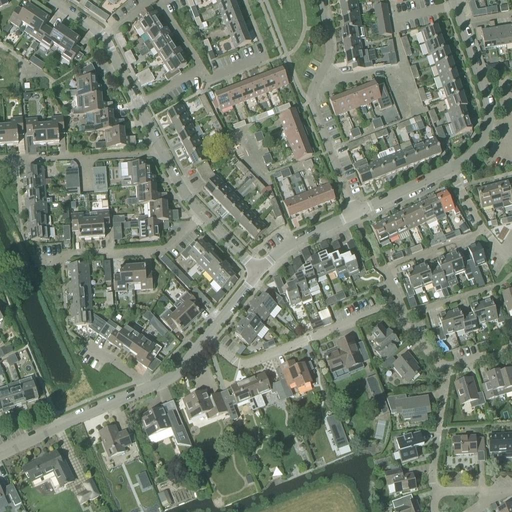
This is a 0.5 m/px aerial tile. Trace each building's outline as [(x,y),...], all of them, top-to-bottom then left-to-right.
[(233,0),(228,0),(216,4),(221,16),(237,9),(233,0)] [(474,0),(469,1),(470,16),(496,14),(496,7),(475,9),(474,0)] [(27,27),(38,11),(28,4),(21,14),(16,10),(8,21),(18,28),(21,23),(27,27)] [(342,19),(358,16),(356,4),(340,7),(342,19)] [(374,14),(387,12),(386,5),(373,7),(374,14)] [(93,14),(97,9),(92,6),(88,11),(93,14)] [(97,9),(93,14),(105,22),(109,17),(97,9)] [(136,31),(140,29),(144,35),(148,32),(160,25),(156,19),(159,17),(155,12),(154,13),(151,9),(142,14),(143,16),(139,18),(137,19),(140,23),(134,27),(136,31)] [(237,9),(221,16),(225,27),(242,21),(237,9)] [(39,43),(46,32),(47,31),(42,28),(48,19),(38,11),(27,27),(33,31),(30,36),(39,43)] [(387,12),(374,14),(376,25),(389,23),(387,12)] [(360,29),(360,28),(358,16),(342,19),(344,31),(358,29),(360,29)] [(242,21),(225,27),(230,38),(246,32),(242,21)] [(389,23),(376,25),(379,38),(391,36),(389,23)] [(58,48),(68,32),(59,25),(52,35),(47,31),(46,32),(39,43),(49,49),(53,45),(58,48)] [(160,25),(148,32),(144,35),(148,41),(144,44),(146,48),(169,33),(166,29),(163,30),(160,25)] [(492,30),(493,32),(495,49),(506,47),(503,29),(495,30),(494,26),(489,27),(490,31),(492,30)] [(503,29),(506,47),(511,45),(511,26),(511,27),(503,29)] [(344,31),(341,31),(343,43),(360,41),(360,40),(365,40),(363,27),(360,28),(360,29),(358,29),(344,31)] [(424,44),(441,39),(437,27),(420,32),(424,44)] [(495,49),(493,32),(492,30),(490,31),(481,32),(481,28),(475,29),(477,41),(482,40),(484,51),(495,49)] [(68,32),(58,48),(64,52),(61,57),(71,64),(74,59),(77,62),(81,59),(83,56),(78,52),(80,49),(75,46),(80,39),(68,32)] [(246,32),(230,38),(234,50),(250,44),(246,32)] [(115,36),(122,49),(127,46),(121,33),(115,36)] [(172,37),(169,33),(146,48),(149,52),(154,49),(158,55),(173,46),(169,39),(172,37)] [(409,49),(410,49),(406,37),(400,39),(404,51),(409,49)] [(431,55),(444,50),(441,39),(424,44),(428,56),(431,55)] [(345,55),(362,52),(360,41),(343,43),(345,55)] [(173,46),(158,55),(165,65),(182,54),(179,48),(176,50),(173,46)] [(431,55),(434,66),(451,61),(447,49),(444,50),(431,55)] [(127,60),(133,57),(130,51),(124,54),(127,60)] [(368,63),(367,52),(362,53),(362,52),(345,55),(347,68),(352,67),(353,72),(372,69),(371,63),(368,63)] [(182,54),(165,65),(169,72),(163,76),(167,82),(180,73),(178,70),(186,65),(182,59),(185,57),(182,54)] [(133,57),(127,60),(130,65),(136,62),(133,57)] [(438,78),(455,72),(451,61),(434,66),(438,78)] [(97,95),(96,77),(95,77),(95,71),(91,65),(79,72),(80,78),(76,79),(76,91),(66,92),(67,98),(81,97),(81,96),(97,95)] [(136,76),(139,81),(151,75),(148,69),(136,76)] [(270,74),(277,90),(288,86),(282,69),(270,74)] [(442,89),(459,83),(455,72),(438,78),(442,89)] [(259,78),(266,95),(277,90),(270,74),(259,78)] [(141,87),(154,80),(151,75),(139,81),(141,87)] [(248,83),(254,99),(266,95),(259,78),(248,83)] [(237,87),(243,103),(254,99),(248,83),(237,87)] [(459,83),(442,89),(446,101),(463,95),(459,83)] [(368,86),(374,102),(377,101),(380,111),(386,109),(377,87),(376,87),(374,84),(368,86)] [(377,87),(386,109),(391,107),(383,85),(377,87)] [(361,89),(368,105),(374,102),(368,86),(361,89)] [(225,91),(232,108),(243,103),(237,87),(225,91)] [(355,91),(361,107),(368,105),(361,89),(355,91)] [(232,108),(225,91),(214,96),(216,101),(219,109),(220,112),(232,108)] [(348,94),(355,110),(361,107),(355,91),(348,94)] [(342,96),(348,112),(355,110),(348,94),(342,96)] [(81,96),(81,97),(82,109),(72,110),(73,116),(93,114),(103,113),(102,95),(97,95),(81,96)] [(204,110),(204,109),(209,107),(204,95),(198,99),(203,110),(204,110)] [(450,112),(464,107),(464,108),(467,107),(463,95),(446,101),(449,112),(450,112)] [(335,99),(342,115),(348,112),(342,96),(335,99)] [(342,115),(335,99),(329,101),(335,117),(342,115)] [(172,125),(187,117),(181,106),(166,114),(172,125)] [(204,109),(204,110),(207,115),(212,113),(209,107),(204,109)] [(464,107),(450,112),(449,112),(447,113),(451,124),(467,119),(464,108),(464,107)] [(281,123),(296,117),(294,111),(278,117),(281,123)] [(93,114),(94,126),(84,127),(84,133),(104,131),(114,130),(113,112),(103,113),(93,114)] [(44,124),(46,144),(59,143),(58,131),(64,131),(63,117),(51,118),(51,124),(44,124)] [(187,117),(172,125),(177,136),(178,136),(193,128),(187,117)] [(296,117),(281,123),(283,128),(298,122),(296,117)] [(415,125),(421,123),(419,117),(413,119),(415,125)] [(3,126),(5,145),(18,144),(17,133),(23,132),(22,118),(10,119),(10,125),(3,126)] [(46,144),(44,124),(37,125),(37,119),(25,120),(26,134),(32,133),(33,145),(46,144)] [(467,119),(451,124),(455,136),(471,131),(467,119)] [(298,122),(283,128),(285,134),(301,128),(298,122)] [(220,127),(214,130),(217,136),(223,133),(220,127)] [(439,141),(445,139),(441,127),(434,129),(439,141)] [(193,128),(178,136),(177,136),(183,147),(198,139),(193,128)] [(301,128),(285,134),(287,140),(303,134),(301,128)] [(104,131),(105,143),(95,144),(96,150),(126,148),(125,129),(114,130),(104,131)] [(303,134),(287,140),(289,145),(305,139),(303,134)] [(228,144),(225,138),(220,141),(223,147),(228,144)] [(188,158),(203,150),(198,139),(183,147),(188,158)] [(305,139),(289,145),(291,151),(307,145),(305,139)] [(423,144),(429,159),(441,155),(434,139),(423,144)] [(359,146),(357,141),(346,146),(348,152),(360,147),(360,146),(359,146)] [(411,148),(418,164),(429,159),(423,144),(411,148)] [(307,145),(291,151),(294,157),(309,151),(307,145)] [(400,152),(407,168),(418,164),(411,148),(400,152)] [(198,174),(209,168),(206,163),(209,161),(203,150),(188,158),(194,169),(195,168),(198,174)] [(309,151),(294,157),(296,163),(311,157),(309,151)] [(389,157),(395,173),(407,168),(400,152),(389,157)] [(395,173),(389,157),(378,161),(384,177),(395,173)] [(373,181),(367,165),(365,161),(353,165),(355,171),(361,186),(373,181)] [(367,165),(373,181),(384,177),(378,161),(367,165)] [(152,186),(150,168),(145,168),(145,162),(128,163),(128,177),(131,177),(131,182),(121,182),(121,189),(136,188),(135,187),(152,186)] [(239,171),(244,167),(239,163),(235,166),(239,171)] [(244,167),(239,171),(244,176),(248,172),(244,167)] [(22,182),(44,181),(43,168),(25,169),(25,177),(22,177),(22,182)] [(209,168),(198,174),(201,180),(212,173),(209,168)] [(212,173),(201,180),(206,186),(203,189),(212,198),(224,186),(216,177),(212,173)] [(27,194),(45,193),(45,186),(50,185),(50,180),(44,181),(22,182),(23,188),(26,187),(27,194)] [(256,189),(260,185),(256,180),(252,184),(256,189)] [(497,186),(502,204),(503,209),(511,206),(511,204),(511,202),(508,187),(507,183),(497,186)] [(260,185),(256,189),(260,193),(265,189),(260,185)] [(288,219),(335,201),(328,185),(282,203),(288,219)] [(135,187),(136,188),(136,199),(126,200),(127,206),(146,205),(157,204),(157,203),(156,186),(152,186),(135,187)] [(220,206),(221,206),(233,194),(224,186),(212,198),(220,206)] [(502,204),(497,186),(487,188),(492,207),(502,204)] [(492,207),(487,188),(476,191),(481,210),(492,207)] [(436,197),(444,215),(454,210),(446,192),(436,197)] [(24,206),(46,205),(52,204),(51,199),(46,199),(45,193),(27,194),(27,200),(24,201),(24,206)] [(233,194),(221,206),(220,206),(229,215),(229,214),(241,203),(233,194)] [(444,215),(436,197),(426,202),(434,219),(444,215)] [(271,208),(277,205),(274,199),(268,201),(271,208)] [(436,223),(434,219),(426,202),(417,206),(425,223),(427,227),(436,223)] [(146,205),(147,217),(137,217),(138,222),(138,223),(158,222),(168,221),(167,203),(157,203),(157,204),(146,205)] [(241,203),(229,214),(229,215),(237,223),(249,212),(241,203)] [(29,218),(47,217),(46,205),(24,206),(25,212),(28,212),(29,218)] [(271,208),(270,208),(275,220),(281,217),(277,205),(271,208)] [(425,223),(417,206),(408,210),(416,228),(425,223)] [(399,215),(407,232),(416,228),(408,210),(399,215)] [(90,220),(91,239),(104,238),(104,227),(109,226),(108,212),(97,213),(97,219),(90,220)] [(245,232),(246,232),(258,220),(249,212),(237,223),(245,232)] [(91,239),(90,220),(84,220),(83,214),(71,215),(72,229),(78,229),(79,240),(91,239)] [(389,219),(398,236),(407,232),(399,215),(389,219)] [(47,217),(29,218),(29,224),(26,224),(26,231),(48,229),(47,217)] [(380,223),(388,241),(398,236),(389,219),(380,223)] [(258,220),(246,232),(245,232),(254,241),(266,229),(258,220)] [(138,223),(138,222),(127,223),(128,229),(138,229),(139,241),(159,240),(158,222),(138,223)] [(388,241),(380,223),(371,228),(379,245),(388,241)] [(48,229),(26,231),(27,235),(30,235),(31,242),(49,241),(48,229)] [(454,239),(452,233),(447,235),(443,237),(445,242),(454,239)] [(445,242),(443,237),(439,238),(433,240),(435,246),(445,242)] [(351,255),(344,258),(341,259),(348,278),(359,273),(355,264),(361,262),(353,241),(346,244),(351,255)] [(196,263),(211,249),(207,245),(205,247),(200,242),(196,245),(193,242),(179,255),(185,261),(189,256),(196,263)] [(471,274),(477,272),(475,268),(485,264),(478,245),(468,249),(472,260),(467,262),(471,274)] [(205,272),(218,260),(213,255),(215,253),(211,249),(196,263),(205,272)] [(316,258),(324,277),(330,275),(333,281),(337,279),(336,278),(329,259),(332,257),(330,253),(316,258)] [(342,253),(332,257),(329,259),(336,278),(342,275),(345,281),(349,279),(348,278),(341,259),(344,258),(342,253)] [(461,265),(457,253),(447,257),(454,276),(464,272),(467,282),(473,280),(471,274),(467,262),(461,265)] [(441,291),(445,289),(449,288),(447,283),(456,280),(454,276),(447,257),(436,261),(440,272),(435,274),(441,291)] [(309,267),(314,281),(315,281),(324,277),(316,258),(304,263),(306,268),(309,267)] [(213,281),(228,266),(224,262),(222,264),(218,260),(205,272),(213,281)] [(166,267),(183,285),(187,280),(171,262),(166,267)] [(70,279),(89,278),(88,265),(66,266),(67,273),(70,273),(70,279)] [(430,276),(425,265),(415,269),(422,288),(432,284),(435,293),(441,291),(435,274),(430,276)] [(131,267),(133,286),(140,285),(140,292),(152,291),(151,277),(145,277),(145,266),(131,267)] [(228,266),(213,281),(222,289),(234,277),(230,272),(232,270),(228,266)] [(133,286),(131,267),(119,268),(120,279),(114,280),(115,293),(127,293),(126,286),(133,286)] [(306,268),(296,272),(298,277),(301,276),(308,294),(309,295),(319,291),(317,285),(315,281),(314,281),(309,267),(306,268)] [(408,298),(414,296),(413,292),(422,288),(415,269),(405,273),(407,280),(402,282),(408,298)] [(289,281),(291,286),(293,285),(300,303),(301,304),(305,302),(303,296),(308,294),(301,276),(298,277),(289,281)] [(290,307),(300,303),(293,285),(291,286),(284,288),(279,277),(273,280),(279,297),(285,294),(290,307)] [(89,278),(70,279),(71,285),(68,286),(68,291),(90,290),(89,278)] [(196,297),(200,293),(195,288),(191,293),(196,297)] [(90,290),(68,291),(69,297),(72,296),(72,303),(91,302),(90,290)] [(511,291),(502,295),(507,313),(511,311),(511,291)] [(177,311),(190,325),(200,315),(193,307),(197,303),(187,293),(178,301),(183,305),(177,311)] [(200,293),(196,297),(205,307),(209,302),(200,293)] [(252,303),(268,316),(281,300),(273,293),(268,299),(262,295),(258,300),(255,298),(252,303)] [(342,294),(324,299),(326,305),(344,300),(342,294)] [(480,304),(486,324),(496,321),(497,325),(504,323),(500,310),(494,312),(491,301),(480,304)] [(91,302),(72,303),(73,309),(70,310),(70,315),(91,314),(91,302)] [(268,316),(252,303),(249,306),(251,308),(247,314),(250,316),(261,325),(268,316)] [(486,324),(480,304),(470,307),(473,319),(467,320),(471,333),(478,331),(476,327),(486,324)] [(190,325),(177,311),(173,315),(168,310),(159,319),(169,329),(174,325),(182,333),(190,325)] [(448,314),(454,334),(464,331),(465,334),(471,333),(467,320),(462,322),(459,310),(448,314)] [(92,326),(92,314),(91,314),(70,315),(71,321),(73,321),(74,328),(87,327),(92,326)] [(106,324),(92,314),(92,326),(87,327),(87,328),(98,336),(107,342),(120,351),(123,347),(129,352),(140,336),(126,326),(122,331),(108,321),(106,324)] [(454,334),(448,314),(438,317),(441,328),(436,330),(439,342),(445,340),(444,337),(454,334)] [(239,323),(256,337),(264,327),(261,325),(250,316),(246,321),(243,319),(239,323)] [(309,332),(321,326),(318,319),(306,324),(309,332)] [(328,319),(321,322),(323,327),(331,324),(328,319)] [(256,337),(239,323),(236,327),(239,329),(234,335),(248,346),(256,337)] [(389,350),(398,342),(388,331),(385,333),(380,326),(371,333),(376,341),(374,342),(379,348),(374,352),(383,362),(393,354),(389,350)] [(286,338),(290,332),(285,328),(281,334),(286,338)] [(140,336),(129,352),(137,357),(134,361),(147,370),(161,350),(140,336)] [(347,370),(362,364),(352,339),(336,345),(338,350),(324,356),(331,373),(346,367),(347,370)] [(266,343),(269,349),(275,347),(273,341),(266,343)] [(407,384),(420,373),(411,362),(412,360),(407,354),(396,363),(391,357),(380,367),(385,373),(393,366),(407,384)] [(292,397),(288,387),(294,385),(296,390),(311,385),(303,365),(296,368),(293,362),(280,368),(285,380),(279,382),(287,399),(292,397)] [(503,389),(505,395),(511,393),(511,372),(511,369),(499,373),(503,389)] [(503,389),(499,373),(498,371),(486,375),(490,387),(483,389),(486,401),(505,395),(503,389)] [(247,381),(258,409),(265,407),(260,396),(270,392),(271,391),(269,386),(264,374),(247,381)] [(376,376),(366,379),(378,416),(388,412),(376,376)] [(471,409),(485,405),(482,393),(475,395),(470,379),(455,384),(462,406),(469,403),(471,409)] [(258,409),(247,381),(230,388),(237,405),(247,401),(252,412),(258,409)] [(280,402),(287,399),(279,382),(273,385),(269,386),(271,391),(270,392),(271,394),(276,392),(280,402)] [(20,388),(25,404),(38,400),(33,384),(20,388)] [(25,404),(20,388),(9,392),(14,408),(25,404)] [(205,391),(182,400),(190,420),(207,414),(209,420),(227,412),(224,404),(219,393),(208,398),(205,391)] [(0,394),(0,405),(2,411),(14,408),(9,392),(0,394)] [(424,413),(428,413),(426,399),(396,403),(397,414),(404,413),(405,420),(412,419),(412,422),(425,420),(424,413)] [(231,422),(238,419),(231,401),(224,404),(227,412),(231,422)] [(163,408),(139,417),(148,438),(170,429),(174,439),(173,440),(180,456),(189,452),(191,457),(194,455),(182,426),(178,427),(172,411),(165,414),(163,408)] [(346,446),(335,419),(326,423),(337,450),(346,446)] [(122,448),(130,444),(125,432),(117,435),(114,427),(99,433),(109,458),(124,452),(122,448)] [(511,458),(511,433),(488,435),(489,454),(505,453),(505,459),(511,458)] [(413,444),(422,441),(420,434),(396,441),(399,452),(398,453),(401,463),(418,459),(413,444)] [(476,452),(483,452),(483,439),(475,439),(475,437),(453,438),(454,456),(476,455),(476,452)] [(61,487),(73,482),(65,465),(62,467),(55,452),(40,459),(41,461),(23,470),(26,476),(28,475),(31,482),(53,471),(61,487)] [(395,494),(415,489),(412,475),(397,478),(396,471),(384,474),(387,487),(393,485),(395,494)] [(14,506),(21,503),(12,485),(6,488),(14,506)] [(419,511),(416,502),(403,506),(401,500),(392,503),(394,511),(419,511)]
